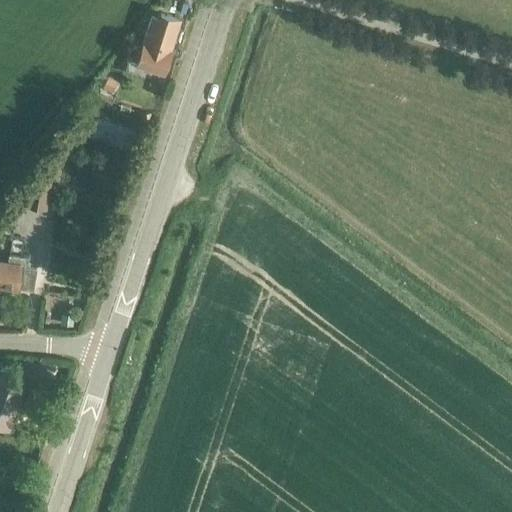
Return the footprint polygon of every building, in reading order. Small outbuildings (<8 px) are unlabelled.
[(141,41),(134,64),(164,74),(171,51),(169,50),(180,20),(160,12),(159,18),(152,15),(143,41),(141,41)] [(108,78),(102,90),(111,95),(117,83),(108,78)] [(107,95),(104,104),(110,106),(113,97),(107,95)] [(46,209),(51,177),(30,174),(25,205),(46,209)] [(0,284),(33,290),(36,268),(26,267),(27,258),(9,255),(8,264),(0,262),(0,284)] [(63,312),(61,325),(73,327),(75,314),(63,312)] [(0,422),(8,425),(22,385),(0,378),(0,422)]
